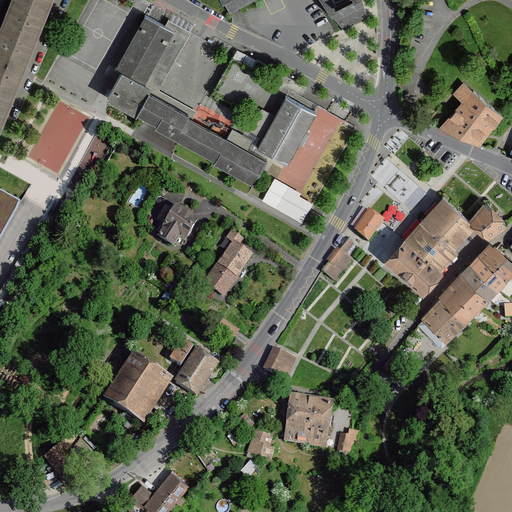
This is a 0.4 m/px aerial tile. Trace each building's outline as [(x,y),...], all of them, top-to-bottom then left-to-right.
[(51,0),(13,0),(10,10),(42,24),(51,0)] [(233,0),(225,0),(231,14),(257,0),(253,0),(238,8),(233,0)] [(233,0),(238,8),(253,0),(233,0)] [(323,0),(344,27),(367,17),(361,0),(323,0)] [(0,68),(20,77),(42,24),(10,10),(0,34),(0,68)] [(117,68),(123,71),(146,84),(176,31),(171,28),(147,15),(117,68)] [(174,22),(171,28),(176,31),(146,84),(151,88),(149,92),(155,96),(191,31),(174,22)] [(0,128),(5,117),(20,77),(0,68),(0,128)] [(138,112),(149,92),(151,88),(146,84),(123,71),(108,97),(137,114),(138,112)] [(467,99),(440,128),(475,142),(491,122),(495,125),(503,115),(474,90),(473,91),(465,84),(458,91),(467,99)] [(149,92),(138,112),(158,123),(157,125),(216,159),(215,161),(255,183),(267,162),(266,162),(228,140),(188,118),(190,115),(155,96),(149,92)] [(276,116),(259,147),(270,154),(287,163),(316,112),(287,96),(276,116)] [(319,106),(316,112),(287,163),(266,199),(304,221),(311,207),(356,127),(337,116),(319,106)] [(234,130),(228,140),(266,162),(270,154),(259,147),(276,116),(263,109),(250,122),(244,135),(234,130)] [(0,192),(0,241),(21,204),(0,192)] [(446,197),(425,221),(452,245),(471,223),(471,220),(466,216),(462,212),(446,197)] [(486,203),(471,220),(471,223),(484,232),(483,235),(487,238),(507,223),(486,203)] [(178,207),(165,227),(166,228),(160,238),(173,246),(180,237),(185,240),(198,220),(178,207)] [(370,211),(357,231),(369,242),(384,222),(370,211)] [(424,220),(406,241),(440,270),(457,249),(452,245),(425,221),(424,220)] [(234,244),(239,247),(244,240),(232,231),(227,239),(234,244)] [(340,250),(344,253),(347,254),(354,244),(349,240),(340,250)] [(406,241),(389,260),(422,289),(440,270),(406,241)] [(234,244),(206,283),(222,295),(235,276),(237,277),(252,256),(239,247),(234,244)] [(480,256),(481,257),(494,269),(505,257),(491,244),(480,256)] [(344,253),(340,250),(337,248),(327,260),(330,262),(334,266),(344,253)] [(330,262),(323,271),(335,280),(352,259),(347,254),(344,253),(334,266),(330,262)] [(481,257),(473,265),(486,277),(494,269),(481,257)] [(511,272),(511,264),(505,257),(494,269),(507,278),(511,272)] [(473,265),(465,274),(488,298),(497,288),(486,277),(473,265)] [(497,288),(507,278),(494,269),(486,277),(497,288)] [(465,274),(450,290),(474,312),(488,298),(465,274)] [(182,285),(178,282),(172,291),(176,293),(182,285)] [(450,290),(442,298),(466,321),(474,312),(450,290)] [(442,298),(424,317),(426,319),(447,340),(466,321),(442,298)] [(447,340),(426,319),(421,323),(442,344),(447,340)] [(194,347),(184,340),(171,360),(181,367),(194,347)] [(207,352),(200,348),(176,383),(196,397),(216,367),(202,359),(207,352)] [(295,360),(275,350),(265,369),(285,380),(295,360)] [(141,423),(169,378),(135,356),(106,401),(141,423)] [(404,371),(390,361),(385,368),(399,378),(404,371)] [(330,404),(292,397),(284,437),(322,445),(330,404)] [(273,436),(255,430),(248,453),(271,461),(274,449),(270,447),(273,436)] [(350,436),(343,435),(338,450),(352,453),(359,432),(352,431),(350,436)] [(61,448),(48,458),(68,482),(80,471),(61,448)] [(155,495),(147,505),(154,511),(166,511),(188,485),(173,472),(155,495)] [(147,505),(155,495),(142,485),(132,497),(145,508),(147,505)]
